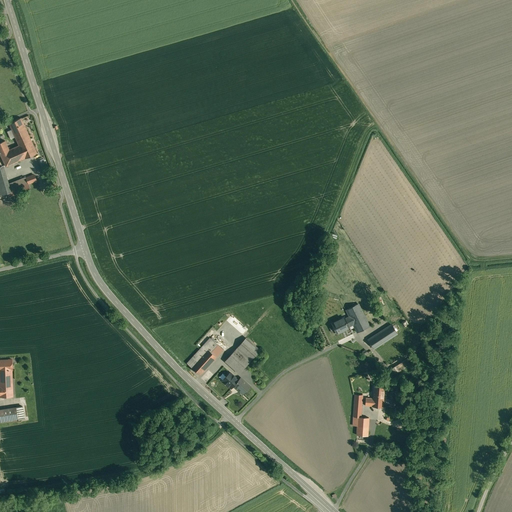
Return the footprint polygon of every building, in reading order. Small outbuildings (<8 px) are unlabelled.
[(21,118),(9,123),(17,140),(29,135),(21,118)] [(37,153),(29,135),(17,140),(19,145),(25,158),(37,153)] [(19,145),(9,149),(5,140),(0,142),(0,153),(6,166),(25,158),(19,145)] [(43,167),(47,165),(44,158),(39,160),(43,167)] [(34,174),(26,177),(14,182),(17,188),(29,183),(36,180),(34,174)] [(364,315),(358,304),(347,310),(350,316),(354,324),(357,332),(369,326),(388,316),(383,306),(364,315)] [(344,317),(332,323),(337,333),(349,327),(349,326),(354,324),(350,316),(345,318),(344,317)] [(385,329),(368,340),(374,348),(390,338),(385,329)] [(200,375),(217,357),(223,349),(215,342),(210,338),(204,345),(187,363),(192,367),(200,375)] [(260,350),(246,338),(236,348),(251,361),(260,350)] [(368,352),(357,341),(354,344),(366,355),(368,352)] [(251,361),(236,348),(225,361),(239,373),(251,361)] [(13,359),(0,359),(0,386),(0,387),(13,386),(12,369),(14,369),(13,359)] [(224,366),(207,384),(222,398),(230,389),(226,386),(231,380),(235,376),(224,366)] [(251,386),(241,377),(239,380),(235,376),(232,380),(235,383),(233,385),(243,394),(251,386)] [(384,406),(384,398),(385,386),(374,385),(373,397),(366,397),(365,405),(384,406)] [(13,386),(0,387),(1,396),(1,397),(13,396),(13,386)] [(354,425),(357,426),(357,435),(368,435),(369,417),(362,417),(363,395),(356,394),(354,425)] [(24,407),(0,410),(0,422),(26,418),(24,407)]
